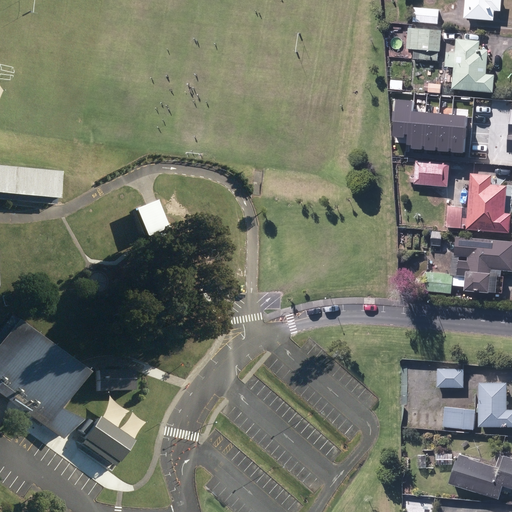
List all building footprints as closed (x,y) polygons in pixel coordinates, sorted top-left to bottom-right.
[(465,0),(464,19),(493,21),(494,11),(501,11),(501,0),(465,0)] [(412,22),(438,24),(439,11),(414,9),(412,22)] [(414,60),(437,62),(438,52),(440,52),(441,32),(408,29),(407,49),(415,50),(414,60)] [(454,67),(452,90),(493,93),(495,75),(486,75),(488,51),(478,50),(479,42),(456,40),(455,54),(446,53),(444,67),(454,67)] [(390,90),(402,90),(402,82),(391,81),(390,90)] [(429,94),(441,94),(441,84),(429,84),(429,94)] [(409,145),(412,111),(413,100),(395,99),(394,111),(393,111),(392,121),(393,121),(392,137),(404,138),(405,134),(407,135),(406,145),(409,145)] [(422,150),(425,112),(412,111),(409,145),(408,148),(422,150)] [(436,151),(439,113),(425,112),(422,150),(436,151)] [(449,152),(452,114),(439,113),(436,151),(449,152)] [(464,153),(468,116),(452,114),(449,152),(464,153)] [(414,185),(447,187),(449,164),(416,162),(414,185)] [(0,191),(61,197),(64,171),(0,165),(0,191)] [(446,228),(509,233),(511,214),(504,213),(507,187),(490,185),(491,177),(471,175),(468,208),(448,207),(446,228)] [(149,233),(150,236),(171,227),(159,199),(156,200),(151,202),(146,204),(138,208),(149,233)] [(431,246),(440,246),(442,233),(432,232),(431,246)] [(455,254),(453,253),(451,275),(427,273),(425,292),(451,294),(452,286),(465,287),(465,291),(496,293),(497,273),(490,272),(491,270),(511,271),(511,242),(456,237),(455,254)] [(442,254),(445,254),(445,253),(453,253),(454,243),(446,243),(446,247),(442,247),(442,254)] [(29,413),(64,438),(84,419),(63,407),(92,371),(80,362),(21,319),(0,344),(0,390),(13,400),(16,397),(31,409),(29,413)] [(421,385),(428,385),(429,367),(421,366),(421,385)] [(132,370),(95,370),(94,391),(132,392),(132,370)] [(437,387),(464,388),(465,371),(438,370),(437,387)] [(479,426),(511,426),(511,410),(507,411),(507,384),(479,384),(479,426)] [(443,427),(473,430),(476,411),(445,407),(443,427)] [(96,423),(83,441),(117,466),(136,440),(102,415),(96,423)] [(448,483),(498,499),(503,485),(505,486),(504,491),(511,493),(511,490),(511,457),(501,454),(497,467),(469,459),(469,457),(460,454),(459,459),(457,458),(448,483)] [(436,465),(452,465),(452,455),(437,455),(436,465)] [(418,469),(426,469),(426,456),(418,456),(418,469)]
